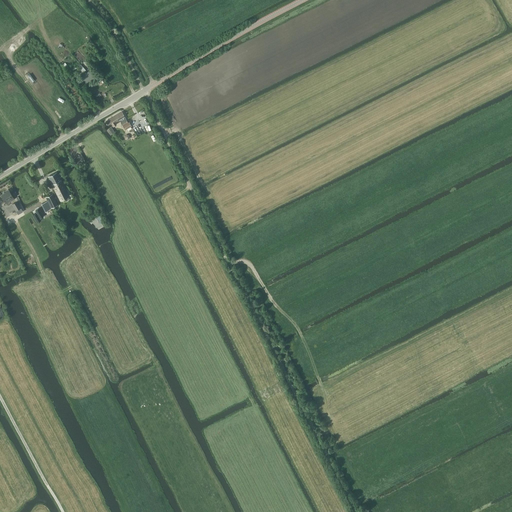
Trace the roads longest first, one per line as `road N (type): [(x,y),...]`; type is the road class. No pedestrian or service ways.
road 1 (track): [(511,232),(303,338),(321,385)]
road 2 (unclassified): [(144,90),(302,0)]
road 3 (unclassified): [(144,90),(0,175)]
road 4 (track): [(0,393),(62,511)]
